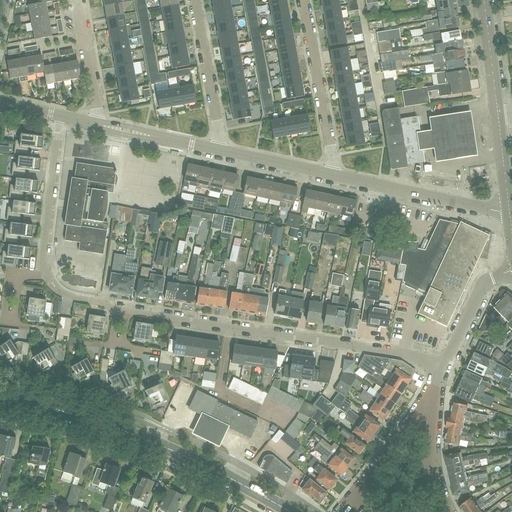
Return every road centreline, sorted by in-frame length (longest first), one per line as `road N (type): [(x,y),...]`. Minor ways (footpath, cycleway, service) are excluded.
road 1 (residential): [(444,361),(70,297),(46,275),(42,248),(58,117)]
road 2 (secondary): [(290,511),(137,435),(0,396)]
road 3 (residential): [(508,213),(330,175)]
road 4 (unclassified): [(330,175),(305,0)]
road 5 (residential): [(343,507),(434,382)]
road 6 (unclassified): [(216,150),(195,0)]
road 7 (unclassified): [(97,125),(75,0)]
road 8 (residential): [(444,361),(481,283),(511,264)]
road 9 (residential): [(216,150),(97,125)]
